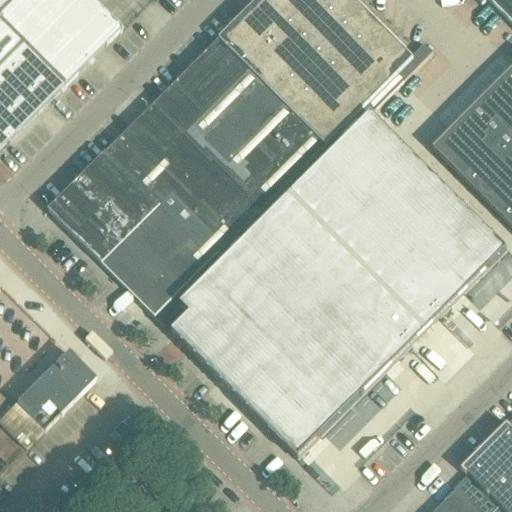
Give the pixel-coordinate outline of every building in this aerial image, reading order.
[(0,0),(0,153),(59,95),(119,35),(119,36),(120,35),(85,0),(0,0)] [(101,162),(48,215),(122,289),(161,328),(178,311),(370,118),(433,56),(432,56),(424,48),(417,55),(411,62),(383,35),(348,0),(263,0),(254,9),(247,16),(240,23),(163,100),(154,109),(126,137),(101,162)] [(472,0),(481,8),(486,3),(489,0),(472,0)] [(511,0),(489,0),(486,3),(511,29),(511,0)] [(511,73),(432,154),(511,232),(511,73)] [(170,336),(170,337),(178,345),(215,382),(218,384),(218,385),(226,393),(228,395),(229,395),(297,464),(298,465),(302,461),(308,455),(309,455),(308,454),(316,446),(321,442),(383,380),(387,377),(386,376),(399,363),(399,364),(400,364),(410,353),(411,353),(411,352),(411,351),(439,323),(440,323),(452,311),(451,311),(462,301),(464,298),(464,299),(464,298),(497,266),(507,256),(507,255),(492,240),(370,118),(178,311),(187,319),(170,336)] [(170,336),(187,319),(178,311),(161,328),(162,328),(170,336)] [(15,407),(44,435),(94,384),(66,356),(15,407)] [(498,511),(511,511),(511,424),(462,474),(487,498),(485,499),(498,511)] [(141,444),(122,425),(114,433),(133,452),(141,444)] [(472,511),(456,495),(438,511),(472,511)]
